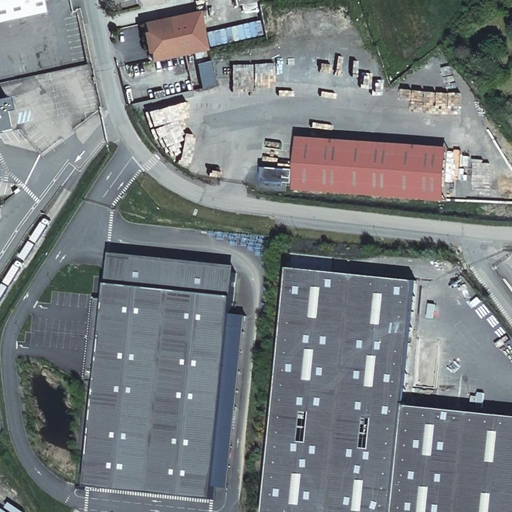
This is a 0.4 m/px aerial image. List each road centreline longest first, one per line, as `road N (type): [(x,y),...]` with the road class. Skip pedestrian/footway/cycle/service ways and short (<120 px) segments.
road 1 (residential): [(511,234),(221,205),(160,168),(116,111),(92,0)]
road 2 (unknown): [(221,205),(250,119),(274,104),(414,112),(448,128),(489,166)]
road 3 (unknown): [(386,265),(436,277),(511,379)]
